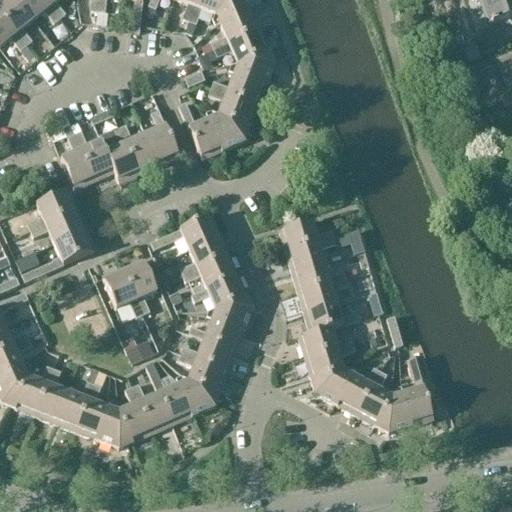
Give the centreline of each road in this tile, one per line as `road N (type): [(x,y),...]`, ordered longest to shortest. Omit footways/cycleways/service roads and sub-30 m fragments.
road 1 (residential): [(199,187),(155,73),(133,68),(92,76),(45,99),(30,143),(40,163)]
road 2 (residential): [(266,364),(276,322),(220,195)]
road 3 (residential): [(255,511),(249,422),(266,364)]
road 4 (tertiary): [(511,481),(377,498)]
